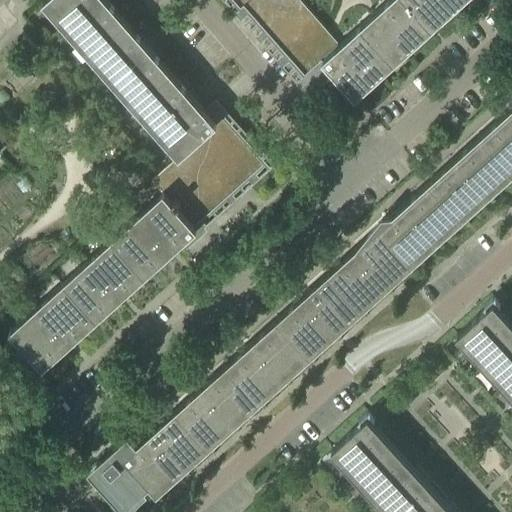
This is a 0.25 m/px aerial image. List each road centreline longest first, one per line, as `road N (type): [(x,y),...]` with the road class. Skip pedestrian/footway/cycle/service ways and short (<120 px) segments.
road 1 (residential): [(352,179),(32,466)]
road 2 (residential): [(188,511),(370,348),(415,334),(511,251)]
road 3 (residential): [(352,179),(192,0)]
road 4 (residential): [(511,36),(352,179)]
